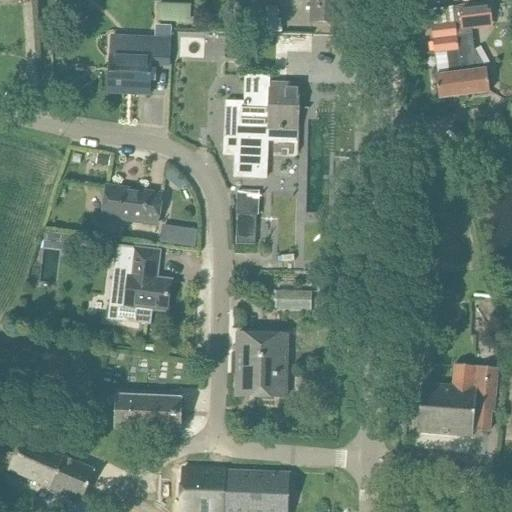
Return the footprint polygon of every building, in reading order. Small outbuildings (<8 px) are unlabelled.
[(338,0),(311,0),(310,22),(338,23),(338,0)] [(191,4),(158,3),(157,21),(190,22),(191,4)] [(482,4),(457,7),(460,26),(484,23),(482,4)] [(434,26),(432,26),(436,54),(447,53),(450,75),(436,77),(439,99),(464,96),(461,73),(457,41),(456,37),(454,23),(452,7),(432,10),(434,26)] [(170,39),(170,27),(153,26),(153,38),(170,39)] [(150,95),(153,38),(111,36),(110,57),(109,89),(132,90),(132,94),(150,95)] [(471,36),(456,37),(457,41),(461,73),(464,96),(490,93),(487,73),(487,70),(483,70),(482,67),(473,49),(471,36)] [(238,105),(237,128),(252,129),(265,133),(265,141),(267,141),(297,142),(298,142),(299,109),(297,109),(298,85),(300,85),(300,84),(270,83),(270,77),(245,76),(244,105),(238,105)] [(224,138),(223,155),(236,156),(235,177),(242,177),(253,178),(266,179),(267,141),(265,141),(265,133),(252,129),(237,128),(237,138),(227,138),(224,138)] [(110,157),(97,155),(96,164),(108,167),(110,157)] [(107,187),(103,217),(157,225),(161,195),(107,187)] [(237,191),(236,215),(237,215),(236,246),(239,246),(255,246),(256,216),(258,216),(259,192),(242,191),(237,191)] [(196,231),(178,229),(176,245),(194,247),(196,231)] [(42,231),(41,240),(47,241),(49,232),(42,231)] [(84,250),(84,234),(51,232),(51,248),(84,250)] [(159,237),(159,243),(175,245),(176,239),(159,237)] [(160,252),(140,250),(132,249),(129,276),(127,276),(124,306),(166,312),(170,282),(156,280),(160,252)] [(324,277),(323,303),(339,304),(340,277),(324,277)] [(277,291),(276,308),(317,309),(317,292),(277,291)] [(286,398),(288,336),(237,335),(236,397),(286,398)] [(454,365),(452,388),(422,386),(417,432),(473,437),(473,431),(489,432),(491,412),(494,412),(498,369),(454,365)] [(181,433),(182,399),(116,396),(114,431),(181,433)] [(67,449),(45,440),(26,431),(8,471),(82,503),(95,472),(63,458),(67,449)] [(288,511),(290,475),(182,470),(180,511),(288,511)]
